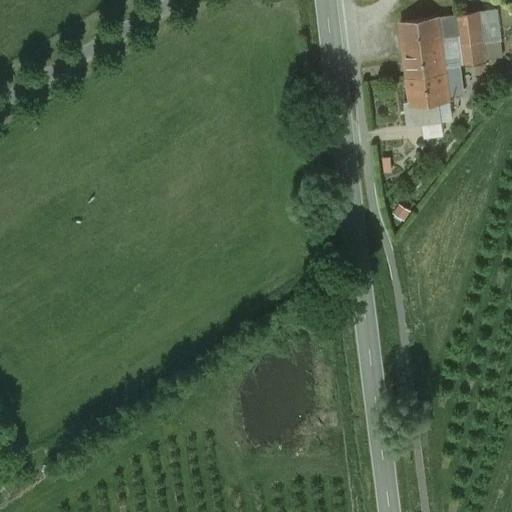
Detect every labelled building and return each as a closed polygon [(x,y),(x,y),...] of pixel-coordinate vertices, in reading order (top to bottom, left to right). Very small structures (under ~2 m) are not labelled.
[(496,7),(480,10),(484,40),(484,41),(499,40),(500,40),(496,7)] [(480,10),(456,13),(459,39),(460,43),(484,40),(480,10)] [(456,13),(438,16),(441,42),(459,39),(456,13)] [(438,16),(400,21),(407,76),(445,71),(444,66),(441,42),(438,16)] [(459,39),(441,42),(444,66),(462,63),(460,43),(459,39)] [(484,40),(460,43),(462,63),(486,60),(486,56),(484,41),(484,40)] [(499,40),(484,41),(486,56),(501,54),(499,40)] [(445,71),(407,76),(410,101),(411,102),(438,99),(449,97),(445,71)] [(438,99),(411,102),(410,101),(404,102),(408,125),(441,121),(438,99)]
